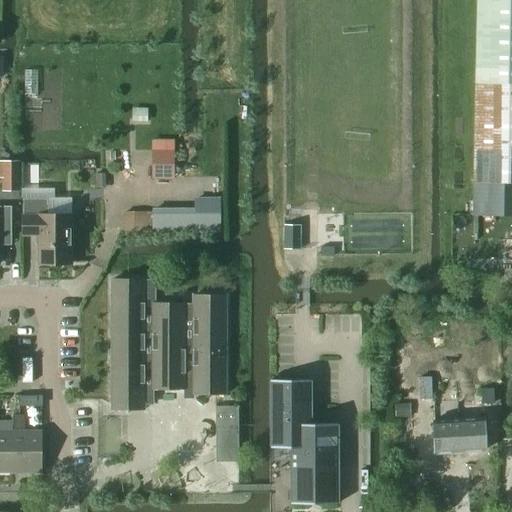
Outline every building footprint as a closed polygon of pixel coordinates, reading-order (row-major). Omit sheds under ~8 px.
[(511,0),(476,0),(474,84),(473,183),(511,183),(511,0)] [(132,122),(148,122),(148,109),(132,109),(132,122)] [(152,141),(152,151),(175,151),(175,141),(152,141)] [(20,161),(2,161),(2,192),(20,192),(20,161)] [(37,264),(71,264),(71,215),(47,215),(47,199),(22,199),(22,236),(37,236),(37,264)] [(0,237),(11,238),(10,207),(0,206),(0,237)] [(146,212),(124,212),(124,231),(146,232),(146,212)] [(284,225),(284,249),(300,250),(300,225),(284,225)] [(225,395),(225,295),(192,295),(192,303),(155,303),(155,280),(111,280),(111,410),(143,410),(143,405),(153,405),(153,390),(183,390),(183,399),(194,399),(194,395),(225,395)] [(418,378),(419,399),(431,399),(430,378),(418,378)] [(292,504),(339,505),(339,423),(310,423),(312,380),(272,380),(272,448),(293,449),(292,504)] [(484,382),(485,400),(496,400),(496,382),(484,382)] [(31,396),(18,396),(18,406),(31,406),(31,396)] [(395,404),(395,418),(411,418),(410,403),(395,404)] [(234,406),(215,406),(216,428),(238,427),(238,406),(234,406)] [(18,415),(12,415),(12,423),(18,423),(24,423),(24,415),(18,415)] [(435,453),(485,450),(483,418),(433,421),(435,453)] [(0,472),(18,472),(18,423),(12,423),(12,430),(0,430),(0,472)] [(18,423),(18,472),(42,472),(41,430),(24,431),(24,423),(18,423)]
